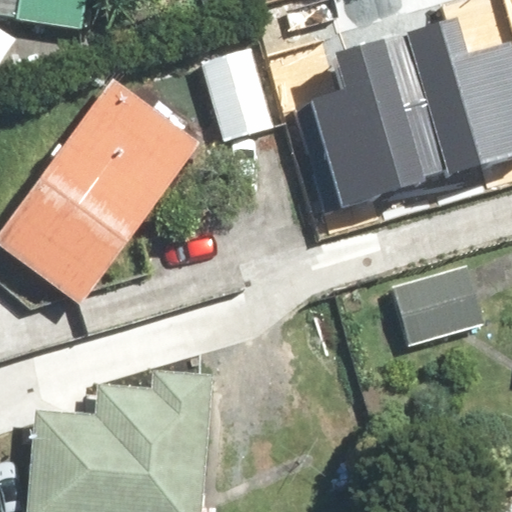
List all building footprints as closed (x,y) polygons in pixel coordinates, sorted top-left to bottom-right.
[(0,0),(0,23),(93,38),(98,0),(0,0)] [(446,173),(511,153),(511,37),(464,51),(454,19),(405,33),(446,173)] [(296,102),(327,209),(425,181),(384,41),(335,56),(344,88),(296,102)] [(263,51),(209,64),(229,145),(283,132),(263,51)] [(208,140),(122,82),(9,247),(94,306),(208,140)] [(474,263),(390,285),(408,351),(492,329),(474,263)] [(108,420),(42,416),(35,511),(214,511),(223,381),(158,377),(156,393),(110,390),(108,420)] [(384,511),(377,485),(298,508),(299,511),(384,511)]
